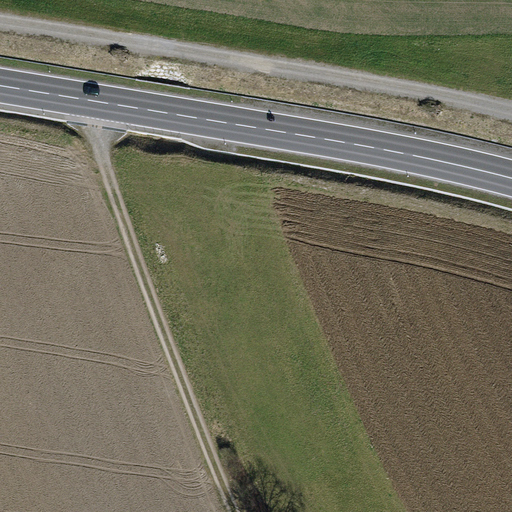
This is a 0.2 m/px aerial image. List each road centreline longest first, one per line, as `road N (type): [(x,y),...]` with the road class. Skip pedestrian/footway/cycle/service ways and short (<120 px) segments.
road 1 (secondary): [(511,177),(0,84)]
road 2 (track): [(0,21),(511,113)]
road 3 (track): [(232,511),(88,99)]
